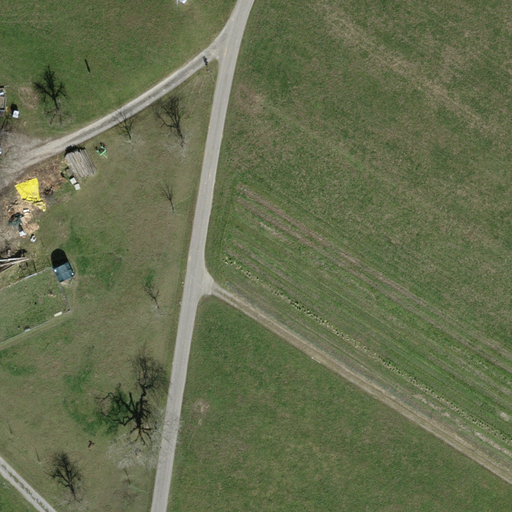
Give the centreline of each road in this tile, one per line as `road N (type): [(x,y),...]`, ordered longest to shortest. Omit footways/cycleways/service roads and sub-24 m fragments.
road 1 (unclassified): [(242,0),(215,108),(153,511)]
road 2 (track): [(190,274),(511,479)]
road 3 (track): [(58,150),(183,73),(228,34)]
